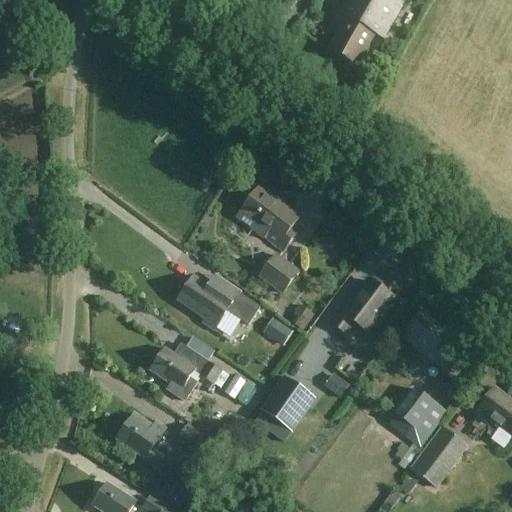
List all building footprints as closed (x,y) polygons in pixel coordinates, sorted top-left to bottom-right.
[(405,0),(347,0),(346,3),(348,5),(341,17),(348,20),(330,52),(356,67),(374,35),(382,40),(405,0)] [(261,189),(260,188),(240,215),(241,215),(237,220),(265,241),(265,240),(284,253),(295,237),(290,233),(300,219),(260,189),(261,189)] [(299,274),(276,256),(259,278),(269,286),(265,291),(275,299),(280,294),(282,296),(299,274)] [(194,278),(178,302),(205,321),(203,325),(215,333),(228,313),(245,325),(257,308),(239,297),(241,295),(228,286),(221,297),(194,278)] [(393,300),(369,283),(350,309),(348,307),(334,326),(346,335),(354,324),(368,334),(393,300)] [(309,332),(319,317),(310,311),(300,326),(309,332)] [(443,332),(421,315),(402,340),(446,373),(467,345),(446,329),(443,332)] [(214,354),(193,340),(186,350),(180,347),(174,356),(165,350),(150,373),(170,386),(166,392),(184,404),(196,386),(190,382),(195,375),(213,387),(222,373),(208,364),(214,354)] [(367,362),(351,354),(344,368),(360,376),(367,362)] [(241,402),(250,382),(238,377),(230,397),(241,402)] [(316,401),(284,379),(261,412),(292,435),(316,401)] [(448,415),(415,390),(389,426),(414,445),(409,453),(416,458),(448,415)] [(511,403),(494,390),(476,416),(487,424),(489,422),(511,439),(511,403)] [(154,428),(135,415),(117,443),(118,443),(110,455),(128,467),(136,455),(145,461),(143,463),(156,471),(163,459),(152,452),(161,438),(152,432),(154,428)] [(214,445),(185,427),(176,442),(205,460),(214,445)] [(469,449),(442,430),(411,471),(437,491),(469,449)] [(131,511),(137,504),(108,485),(93,508),(98,511),(131,511)]
